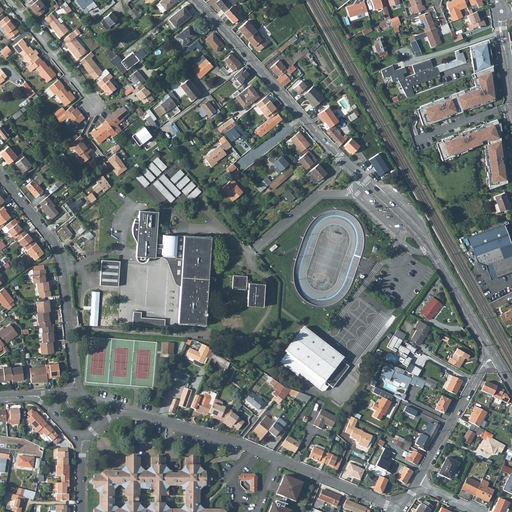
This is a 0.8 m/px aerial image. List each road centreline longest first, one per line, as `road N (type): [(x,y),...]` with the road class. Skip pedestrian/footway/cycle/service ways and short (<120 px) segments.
road 1 (residential): [(399,510),(239,443),(125,410)]
road 2 (residential): [(195,0),(357,174)]
road 3 (residential): [(73,391),(61,259),(0,175)]
road 4 (residential): [(417,482),(478,371),(494,357)]
road 5 (residential): [(93,105),(8,0)]
road 6 (residential): [(426,244),(494,357)]
